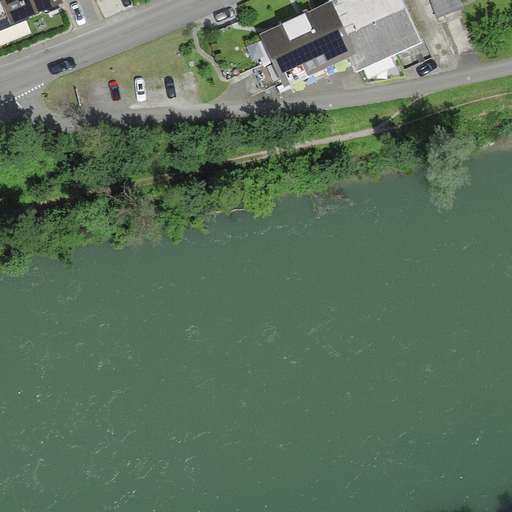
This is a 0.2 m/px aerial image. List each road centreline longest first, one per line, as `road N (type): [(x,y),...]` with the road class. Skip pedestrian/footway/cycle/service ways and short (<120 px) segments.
road 1 (track): [(511,67),(392,96),(54,122),(25,112)]
road 2 (tertiary): [(0,82),(205,0)]
